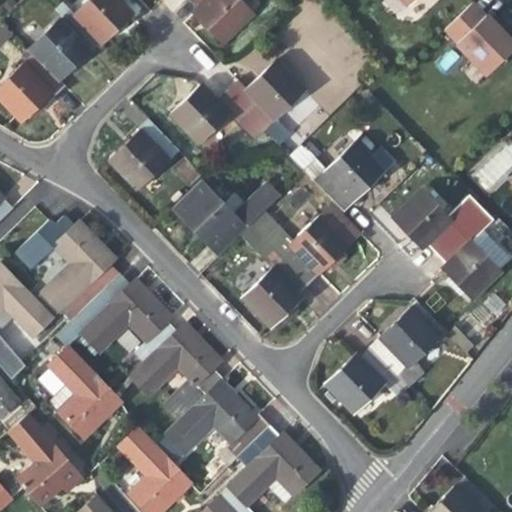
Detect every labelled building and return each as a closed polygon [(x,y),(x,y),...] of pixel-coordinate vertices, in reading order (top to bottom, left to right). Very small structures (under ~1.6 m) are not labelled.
[(122,4),(119,0),(83,0),(73,10),(98,36),(103,41),(120,26),(132,14),(122,4)] [(204,0),(199,5),(192,12),(208,28),(222,43),(253,13),(240,0),(204,0)] [(473,2),(444,29),(487,74),(511,50),(494,32),(498,28),(487,17),(473,2)] [(61,16),(89,45),(98,36),(73,10),(70,7),(61,16)] [(89,45),(61,16),(29,46),(33,50),(59,77),(77,60),(91,47),(89,45)] [(0,45),(12,34),(1,22),(0,23),(0,45)] [(511,49),(511,42),(498,28),(494,32),(511,50),(511,49)] [(24,59),(52,88),(61,79),(59,77),(33,50),(24,59)] [(52,88),(24,59),(0,82),(0,98),(22,121),(39,104),(54,90),(52,88)] [(259,73),(244,88),(267,111),(274,119),(304,89),(274,59),(259,73)] [(258,119),(267,111),(244,88),(235,79),(226,87),(258,119)] [(199,142),(229,113),(215,98),(199,83),(187,95),(169,112),(199,142)] [(215,98),(229,113),(246,131),(258,119),(226,87),(215,98)] [(141,129),(169,158),(179,148),(151,119),(141,129)] [(169,158),(141,129),(139,126),(124,140),(107,157),(137,188),(169,158)] [(305,168),(344,208),(366,187),(384,170),(355,140),(324,170),(314,159),(305,168)] [(237,236),(248,226),(240,217),(201,178),(171,207),(194,231),(217,255),(237,236)] [(426,244),(452,219),(422,188),(391,218),(409,236),(422,249),(426,244)] [(0,219),(12,208),(2,197),(0,198),(0,219)] [(253,204),(240,217),(248,226),(251,223),(261,213),(253,204)] [(251,223),(280,252),(293,239),(265,209),(261,213),(251,223)] [(452,219),(426,244),(437,255),(469,224),(470,222),(460,212),(452,219)] [(53,244),(73,225),(63,214),(54,223),(49,218),(16,250),(31,266),(53,244)] [(319,214),(293,239),(280,252),(283,256),(309,282),(334,258),(349,244),(319,214)] [(79,219),(73,225),(53,244),(70,262),(41,291),(60,310),(77,293),(110,262),(115,257),(97,238),(79,219)] [(273,265),(283,256),(280,252),(251,223),(248,226),(237,236),(270,269),(273,265)] [(437,255),(446,264),(471,239),(478,233),(469,224),(437,255)] [(480,248),(471,239),(446,264),(441,269),(457,286),(471,300),(501,270),(499,268),(509,258),(489,238),(480,248)] [(283,256),(273,265),(300,292),(309,282),(283,256)] [(77,293),(88,304),(120,273),(110,262),(77,293)] [(52,318),(0,263),(0,310),(4,307),(33,337),(52,318)] [(300,292),(273,265),(270,269),(240,297),(270,327),(283,314),(293,304),(303,295),(300,292)] [(56,335),(67,346),(81,332),(131,284),(120,273),(88,304),(70,321),(56,335)] [(145,341),(167,320),(172,316),(155,299),(136,279),(131,284),(81,332),(99,352),(129,324),(145,341)] [(60,310),(70,321),(88,304),(77,293),(60,310)] [(379,337),(409,369),(448,331),(417,300),(398,318),(379,337)] [(298,309),(293,304),(283,314),(288,319),(294,313),(298,309)] [(177,331),(167,320),(145,341),(135,351),(145,362),(177,331)] [(194,384),(213,366),(221,358),(206,343),(187,322),(177,331),(145,362),(130,377),(149,396),(178,368),(189,379),(194,384)] [(25,365),(0,337),(0,364),(12,378),(25,365)] [(409,369),(379,337),(370,345),(409,385),(417,377),(409,369)] [(360,355),(386,382),(398,395),(409,385),(370,345),(360,355)] [(113,394),(67,346),(47,365),(68,385),(49,402),(84,438),(107,416),(121,401),(113,394)] [(354,413),(386,382),(360,355),(356,351),(339,367),(324,383),(332,391),(326,396),(340,410),(345,405),(354,413)] [(223,377),(213,366),(194,384),(189,379),(162,404),(178,420),(221,379),(223,377)] [(230,444),(258,417),(243,403),(221,379),(178,420),(153,445),(166,458),(178,447),(184,453),(213,426),(230,444)] [(0,421),(8,430),(28,413),(0,380),(0,421)] [(58,448),(28,413),(8,430),(35,463),(18,478),(24,486),(40,505),(79,472),(58,448)] [(260,415),(258,417),(230,444),(240,454),(270,425),(260,415)] [(236,457),(247,468),(280,436),(270,425),(240,454),(236,457)] [(172,465),(166,458),(153,445),(136,428),(118,445),(147,475),(129,493),(142,506),(147,511),(160,511),(190,483),(172,465)] [(228,486),(247,506),(265,489),(281,507),(320,470),(306,455),(284,432),(280,436),(247,468),(228,486)] [(172,465),(184,453),(178,447),(166,458),(172,465)] [(0,507),(12,497),(0,482),(0,507)] [(253,511),(247,506),(228,486),(217,497),(231,511),(253,511)] [(430,511),(480,511),(455,487),(440,503),(430,511)] [(110,511),(98,497),(80,511),(110,511)] [(231,511),(217,497),(200,511),(231,511)]
